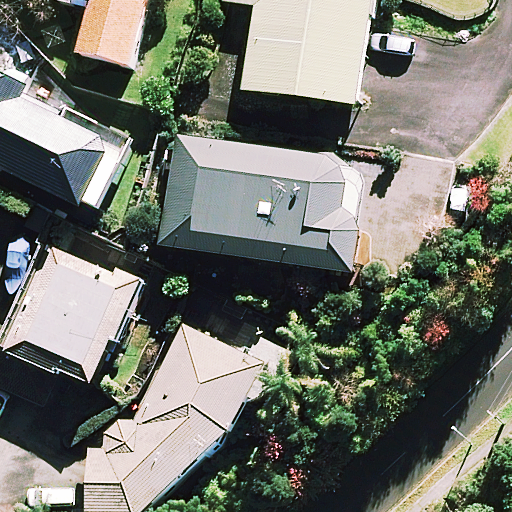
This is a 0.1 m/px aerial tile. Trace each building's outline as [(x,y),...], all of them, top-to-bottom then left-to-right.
[(148,0),(59,0),(59,2),(91,10),(80,54),(132,67),(148,0)] [(357,107),(373,0),(226,0),(226,2),(258,7),(245,91),(357,107)] [(27,91),(0,77),(0,168),(97,216),(130,149),(24,96),(27,91)] [(368,164),(179,139),(164,248),(354,273),(368,164)] [(141,291),(55,252),(11,349),(96,388),(141,291)] [(305,346),(215,304),(205,333),(185,325),(138,423),(117,423),(106,431),(101,453),(90,453),(87,511),(148,511),(229,434),(247,397),(276,410),(305,346)] [(56,383),(0,361),(0,389),(46,408),(56,383)]
